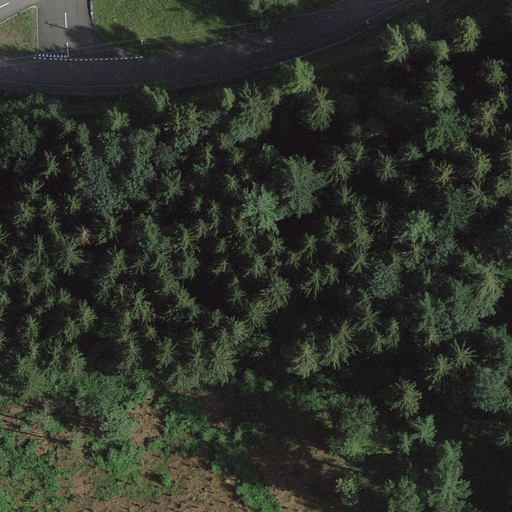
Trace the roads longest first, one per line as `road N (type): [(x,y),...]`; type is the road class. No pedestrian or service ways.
road 1 (track): [(511,5),(423,41),(0,136)]
road 2 (unclassified): [(405,0),(216,72),(0,75)]
